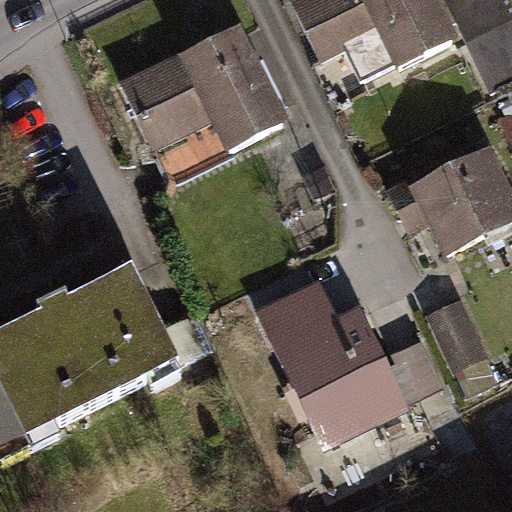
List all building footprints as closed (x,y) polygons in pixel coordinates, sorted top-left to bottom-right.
[(479,0),(328,0),(357,55),(418,22),(439,62),(496,32),(479,0)] [(276,14),(149,66),(176,131),(247,102),(262,139),(318,117),(276,14)] [(511,137),(511,135),(424,187),(466,257),(511,229),(511,137)] [(163,259),(0,337),(0,463),(212,362),(163,259)] [(368,277),(301,306),(362,444),(459,402),(419,311),(389,324),(368,277)] [(436,315),(460,369),(496,353),(472,299),(436,315)]
